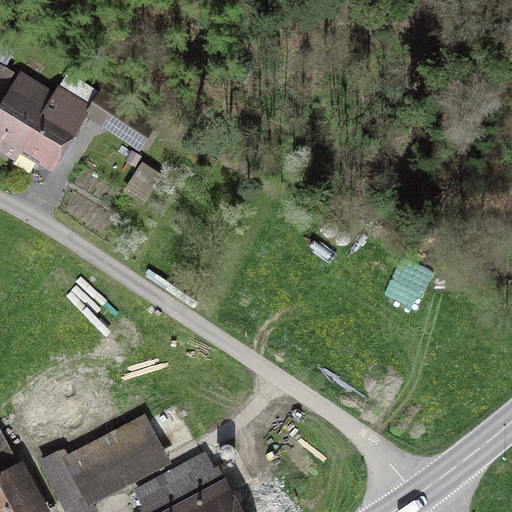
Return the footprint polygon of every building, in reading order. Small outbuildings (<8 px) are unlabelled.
[(0,133),(66,167),(91,120),(20,84),(0,122),(0,133)] [(155,124),(97,93),(87,111),(145,143),(155,124)] [(146,422),(52,465),(69,502),(163,458),(146,422)] [(219,447),(220,450),(221,452),(223,454),(226,455),(229,455),(231,454),(233,452),(235,450),(235,447),(235,444),(233,442),(231,440),(229,440),(227,439),(225,440),(222,441),(221,443),(220,445),(219,447)] [(0,511),(35,511),(6,455),(0,457),(0,511)] [(240,485),(240,487),(240,489),(242,492),(243,493),(246,494),(248,494),(251,494),(253,492),(254,490),(255,488),(255,485),(254,483),(253,481),(250,479),(248,479),(245,479),(243,480),(241,482),(240,485)] [(231,511),(224,497),(194,511),(231,511)] [(250,507),(250,509),(251,511),(265,511),(266,510),(267,508),(266,505),(265,503),(263,501),(261,500),(258,500),(255,500),(253,502),(251,504),(250,507)]
